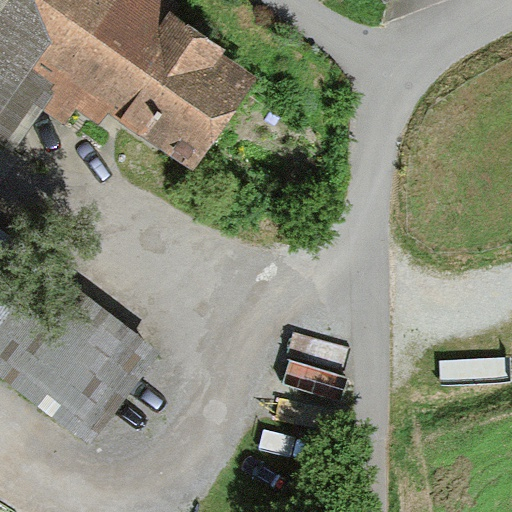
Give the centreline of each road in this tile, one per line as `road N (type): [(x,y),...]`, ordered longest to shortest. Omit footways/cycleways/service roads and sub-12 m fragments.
road 1 (unknown): [(368,214),(301,274),(259,285),(207,430),(157,509),(84,485),(0,435)]
road 2 (track): [(364,341),(370,137),(388,76),(437,33),(511,2)]
road 3 (track): [(364,341),(364,511)]
road 4 (unknown): [(274,0),(388,76)]
